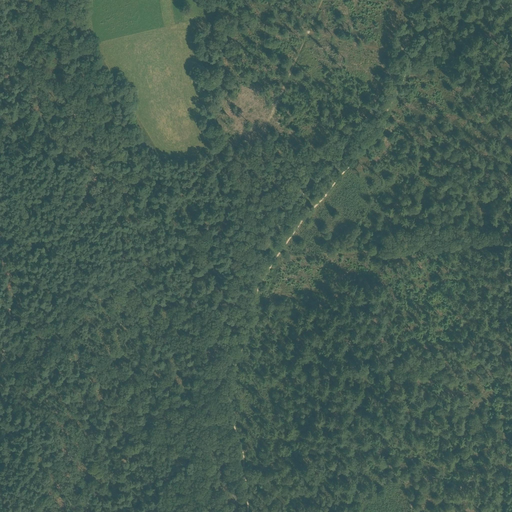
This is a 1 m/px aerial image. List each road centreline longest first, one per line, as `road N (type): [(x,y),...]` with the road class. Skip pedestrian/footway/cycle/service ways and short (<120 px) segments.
road 1 (track): [(221,457),(205,409),(217,345),(270,238),(323,157)]
road 2 (track): [(505,511),(499,238),(511,222)]
road 3 (track): [(511,445),(221,457)]
road 4 (track): [(262,255),(499,240)]
road 5 (track): [(249,156),(189,217),(172,271),(172,297),(217,345)]
road 6 (track): [(249,156),(308,33)]
road 7 (track): [(323,157),(383,97),(400,56)]
